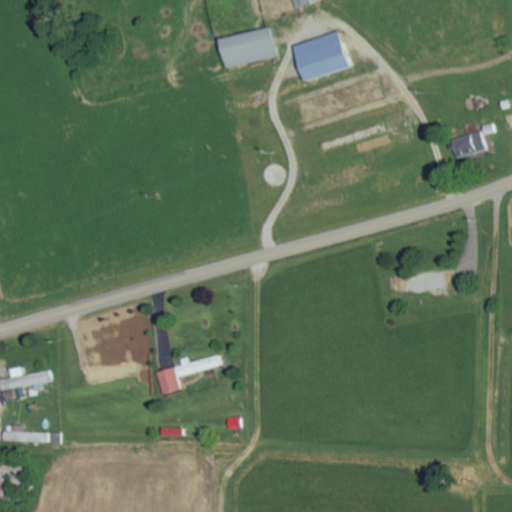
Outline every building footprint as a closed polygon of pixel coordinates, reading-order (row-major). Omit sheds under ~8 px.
[(292,0),(295,8),(316,0),(292,0)] [(276,56),(269,27),(218,37),(224,67),(276,56)] [(292,44),(302,80),(348,67),(339,31),(292,44)] [(452,138),(456,157),(488,150),(484,131),(452,138)] [(192,362),(191,356),(182,358),(184,364),(177,366),(180,377),(226,364),(223,354),(192,362)] [(164,393),(182,389),(177,367),(159,371),(164,393)] [(21,425),(10,425),(10,431),(2,431),(2,440),(48,442),(49,433),(21,432),(21,425)]
